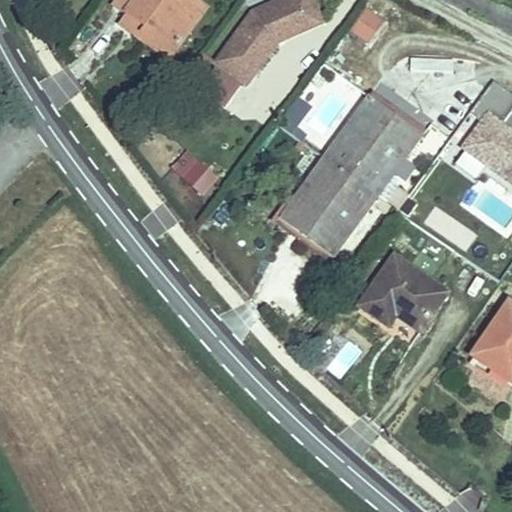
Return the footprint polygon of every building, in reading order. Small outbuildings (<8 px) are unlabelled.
[(95,54),(122,75),(125,78),(162,32),(122,0),(90,0),(70,25),(84,36),(99,48),(95,54)] [(366,7),(349,31),(368,45),(385,20),(366,7)] [(268,10),(257,15),(269,45),(238,57),(234,63),(237,65),(283,46),(268,10)] [(269,45),(257,15),(213,33),(175,82),(206,106),(237,65),(234,63),(238,57),(269,45)] [(99,48),(84,36),(74,49),(116,83),(122,75),(95,54),(99,48)] [(511,130),(503,124),(511,110),(511,94),(495,83),(451,153),(511,191),(511,130)] [(301,284),(404,164),(356,124),(254,243),(301,284)] [(202,196),(218,177),(184,150),(168,168),(202,196)] [(396,187),(386,201),(398,210),(408,195),(396,187)] [(347,327),(374,351),(384,340),(401,355),(432,319),(388,280),(347,327)] [(441,388),(458,403),(469,390),(486,405),(511,375),(511,357),(487,335),(441,388)] [(384,340),(374,351),(391,366),(401,355),(384,340)] [(469,390),(458,403),(475,418),(486,405),(469,390)]
